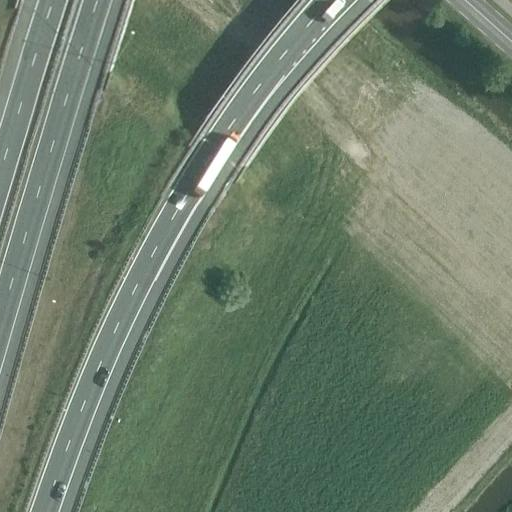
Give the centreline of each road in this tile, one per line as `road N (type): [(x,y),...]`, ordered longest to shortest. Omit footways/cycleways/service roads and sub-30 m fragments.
road 1 (motorway): [(46,511),(111,338),(164,233),(265,81),(335,0)]
road 2 (motorway): [(0,326),(97,0)]
road 3 (track): [(417,138),(395,120),(324,94),(205,0)]
road 4 (motorway): [(53,0),(0,176)]
